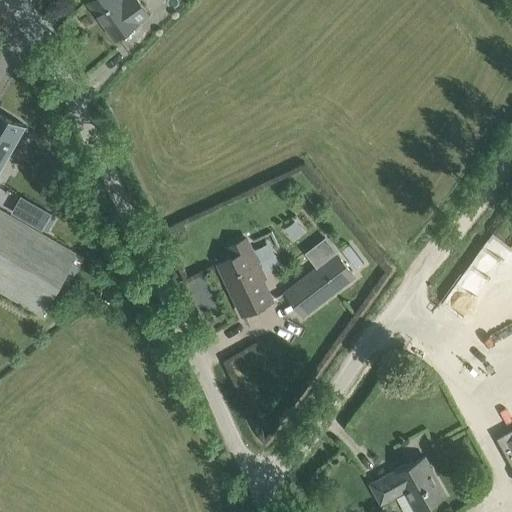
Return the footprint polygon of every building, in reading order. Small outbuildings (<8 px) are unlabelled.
[(138,0),(123,0),(123,1),(122,0),(92,0),(90,2),(116,38),(138,22),(138,21),(148,14),(138,0)] [(0,110),(0,171),(26,126),(0,110)] [(22,197),(14,212),(42,228),(50,214),(22,197)] [(0,208),(0,291),(43,316),(78,254),(0,208)] [(219,263),(220,265),(223,263),(236,289),(232,291),(243,314),(273,300),(249,249),(219,263)] [(304,314),(354,275),(337,253),(287,292),(304,314)] [(65,292),(61,298),(71,303),(74,298),(65,292)] [(412,460),(369,483),(381,504),(400,494),(400,492),(406,489),(418,511),(446,496),(424,456),(413,462),(412,460)]
